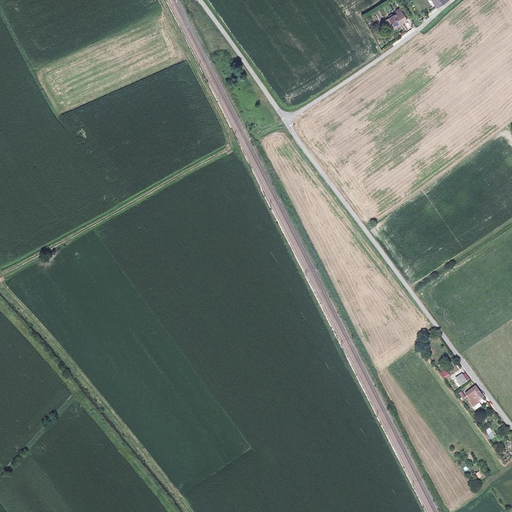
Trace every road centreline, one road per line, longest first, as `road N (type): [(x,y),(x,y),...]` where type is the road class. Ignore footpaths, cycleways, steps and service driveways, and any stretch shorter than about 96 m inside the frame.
road 1 (track): [(160,0),(228,148),(0,273)]
road 2 (unclassified): [(511,427),(286,120)]
road 3 (unclassified): [(452,0),(286,120)]
road 4 (unclassified): [(286,120),(199,0)]
